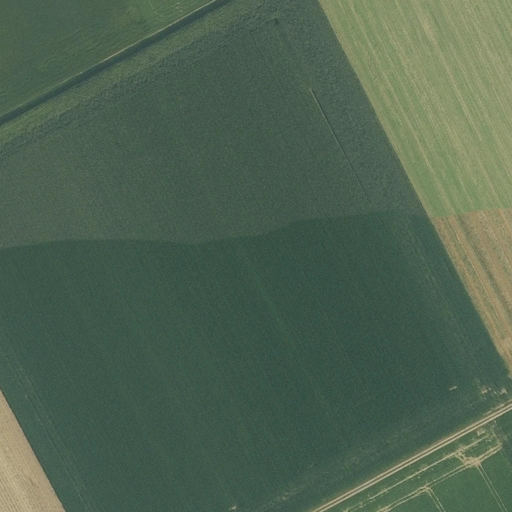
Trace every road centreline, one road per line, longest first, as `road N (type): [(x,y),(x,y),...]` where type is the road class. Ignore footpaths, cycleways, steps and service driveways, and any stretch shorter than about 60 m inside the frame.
road 1 (track): [(221,0),(0,120)]
road 2 (track): [(511,407),(319,511)]
